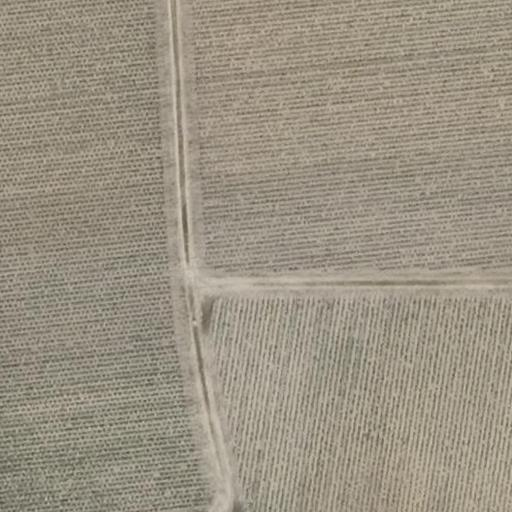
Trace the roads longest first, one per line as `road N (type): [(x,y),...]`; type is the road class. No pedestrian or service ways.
road 1 (track): [(511,283),(189,291),(170,0)]
road 2 (track): [(226,511),(189,291)]
